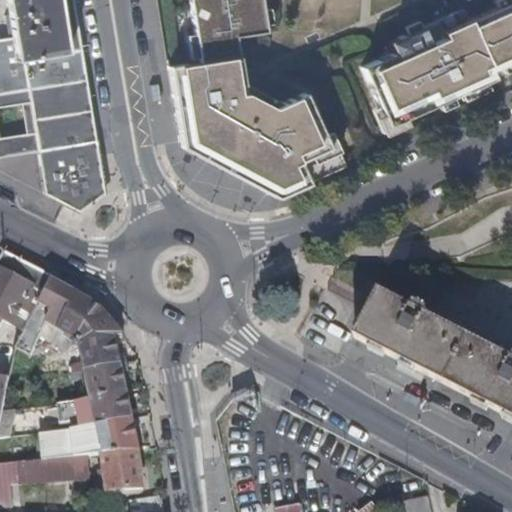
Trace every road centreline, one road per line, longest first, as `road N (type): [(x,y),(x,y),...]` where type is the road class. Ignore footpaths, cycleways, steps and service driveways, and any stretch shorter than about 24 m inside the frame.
road 1 (secondary): [(511,495),(273,360)]
road 2 (residential): [(197,229),(161,192),(146,156),(122,0)]
road 3 (residential): [(102,0),(145,241)]
road 4 (residential): [(511,135),(291,234)]
road 5 (residential): [(205,511),(174,356),(187,323)]
